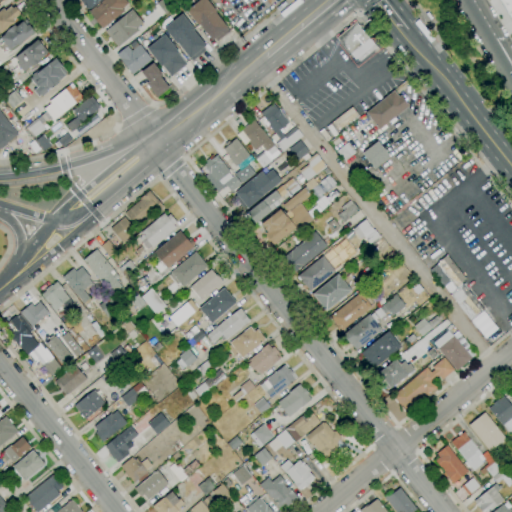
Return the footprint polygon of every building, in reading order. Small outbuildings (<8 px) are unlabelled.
[(101,0),(89,10),(81,0),(101,0)] [(101,30),(88,12),(103,0),(125,0),(128,4),(122,9),(124,12),(101,30)] [(158,3),(162,0),(172,0),(177,6),(166,14),(158,3)] [(217,42),(214,39),(212,41),(199,25),(198,26),(186,11),(199,0),(207,0),(217,12),(215,13),(230,31),(217,42)] [(511,0),(498,0),(511,23),(511,0)] [(0,10),(3,8),(5,10),(10,6),(12,8),(15,6),(21,14),(13,20),(15,22),(0,34),(0,10)] [(117,47),(104,32),(132,9),(142,22),(135,28),(138,31),(117,47)] [(192,61),(190,58),(190,59),(177,43),(176,44),(164,28),(182,14),(195,29),(193,30),(206,46),(203,48),(205,51),(192,61)] [(6,53),(3,53),(0,49),(0,45),(4,42),(1,38),(5,34),(7,32),(7,31),(14,25),(16,27),(23,21),(27,25),(28,24),(35,31),(18,46),(17,45),(10,51),(10,50),(6,53)] [(351,55),(337,38),(356,22),(370,39),(351,55)] [(171,76),(162,65),(161,67),(147,49),(164,35),(178,52),(178,53),(186,64),(171,76)] [(16,64),(18,62),(15,57),(37,40),(43,46),(49,52),(39,60),(40,61),(33,67),(32,66),(24,73),(16,64)] [(359,62),(356,58),(356,57),(355,55),(366,46),(367,48),(373,43),(377,47),(359,62)] [(133,75),(116,55),(127,46),(131,51),(140,45),(151,59),(133,75)] [(39,97),(33,91),(37,88),(30,79),(55,59),(61,66),(62,66),(67,72),(65,75),(47,92),(48,92),(42,97),(41,95),(39,97)] [(157,97),(147,84),(149,83),(141,73),(153,63),(163,75),(160,77),(169,88),(157,97)] [(36,118),(37,119),(46,111),(44,109),(50,103),(49,102),(69,86),(72,89),(74,87),(82,97),(55,120),(56,122),(46,130),(45,129),(35,137),(27,127),(36,118)] [(12,109),(4,99),(15,91),(22,100),(12,109)] [(379,130),(365,113),(394,91),(398,97),(400,95),(409,106),(379,130)] [(78,125),(74,120),(76,117),(72,112),(88,98),(89,99),(91,97),(100,107),(97,110),(98,110),(81,124),(80,123),(78,125)] [(283,152),(276,144),(275,144),(273,142),(274,141),(272,138),(275,136),(276,138),(278,137),(268,125),(269,124),(260,113),(273,103),(278,110),(280,108),(288,117),(286,119),(289,123),(279,130),(284,136),(295,126),(302,136),(283,152)] [(0,111),(18,134),(5,144),(6,145),(1,149),(0,148),(0,111)] [(80,135),(76,130),(96,114),(100,120),(80,135)] [(263,168),(255,159),(260,155),(259,154),(264,149),(261,145),(255,151),(248,143),(250,141),(241,130),(253,120),(269,139),(269,138),(275,145),(273,146),(279,153),(270,161),(271,161),(263,168)] [(63,148),(61,145),(58,148),(55,143),(67,133),(72,140),(63,148)] [(44,152),(36,141),(43,135),(46,139),(47,138),(49,141),(48,142),(51,145),(44,152)] [(242,184),(234,174),(239,169),(236,165),(235,166),(229,158),(230,157),(223,149),(235,138),(250,155),(254,159),(248,165),(255,174),(242,184)] [(297,161),(288,149),(300,140),(309,152),(297,161)] [(375,169),(362,153),(377,141),(390,157),(375,169)] [(344,162),(336,152),(347,142),(355,152),(344,162)] [(307,182),(300,173),(294,178),(290,173),(316,153),(319,157),(326,167),(316,175),(307,182)] [(217,193),(204,176),(209,173),(209,172),(204,165),(207,163),(205,161),(209,158),(210,160),(217,155),(230,172),(218,181),(223,188),(217,193)] [(272,169),(281,180),(278,183),(248,208),(246,206),(243,208),(234,197),(237,195),(235,193),(262,170),(265,175),(272,169)] [(329,174),(337,185),(327,192),(317,199),(311,190),(308,192),(304,188),(306,186),(304,184),(312,178),(318,185),(320,183),(319,182),(329,174)] [(231,192),(224,183),(234,175),(241,184),(231,192)] [(255,224),(246,213),(282,185),(292,178),(300,188),(289,197),(286,194),(277,201),(280,205),(255,224)] [(273,246),(264,235),(268,232),(267,231),(265,229),(262,226),(261,224),(280,209),(281,210),(284,208),(282,205),(304,188),(310,195),(306,199),(308,201),(304,204),(302,202),(300,204),(312,219),(298,231),(296,227),(273,246)] [(137,231),(133,226),(134,225),(124,213),(140,200),(140,199),(149,191),(156,199),(164,207),(156,213),(157,214),(148,222),(147,220),(139,228),(139,229),(137,231)] [(343,222),(337,215),(343,210),(341,207),(350,200),(352,203),(353,203),(358,210),(343,222)] [(313,218),(308,212),(316,205),(321,210),(313,218)] [(152,248),(146,239),(142,242),(139,238),(142,235),(140,233),(164,213),(167,217),(170,214),(176,222),(173,224),(176,229),(152,248)] [(122,243),(110,229),(124,217),(136,231),(122,243)] [(333,233),(326,224),(333,219),(340,227),(333,233)] [(371,245),(364,237),(361,239),(353,230),(365,220),(380,238),(371,245)] [(160,273),(153,266),(160,261),(153,253),(180,231),(188,240),(190,238),(195,244),(192,246),(193,247),(167,269),(166,268),(160,273)] [(295,272),(283,257),(315,231),(327,247),(295,272)] [(109,257),(100,246),(108,240),(117,251),(109,257)] [(139,256),(134,249),(142,243),(147,249),(139,256)] [(112,296),(83,260),(96,249),(119,277),(116,279),(122,287),(112,296)] [(310,291),(306,286),(305,286),(301,281),(302,281),(298,276),(322,256),(324,258),(334,249),(341,259),(331,267),(335,271),(310,291)] [(387,265),(382,259),(392,251),(397,257),(387,265)] [(183,287),(179,282),(177,284),(169,274),(171,273),(170,272),(195,252),(207,267),(183,287)] [(485,339),(481,333),(449,295),(450,294),(430,270),(437,264),(438,262),(440,260),(440,261),(447,255),(466,278),(462,282),(490,316),(494,321),(493,321),(494,322),(493,323),(497,329),(485,339)] [(125,276),(119,269),(129,260),(135,267),(125,276)] [(83,303),(61,278),(73,268),(75,272),(81,267),(90,278),(88,279),(91,283),(83,291),(89,298),(83,303)] [(201,300),(190,287),(211,269),(216,275),(222,281),(201,300)] [(326,311),(312,294),(337,274),(342,280),(350,274),(357,283),(350,289),(351,290),(344,296),(345,297),(339,302),(338,301),(326,311)] [(55,312),(50,306),(51,305),(48,302),(47,303),(41,295),(45,291),(45,290),(51,285),(51,286),(56,281),(63,290),(63,291),(74,305),(66,311),(61,305),(60,306),(61,307),(55,312)] [(211,323),(199,309),(224,287),(236,302),(211,323)] [(156,314),(142,297),(151,289),(161,301),(162,300),(167,305),(156,314)] [(339,332),(334,326),(336,324),(329,316),(359,292),(371,307),(341,331),(340,330),(339,332)] [(138,310),(131,300),(138,294),(146,304),(138,310)] [(392,317),(388,312),(385,314),(380,308),(396,295),(405,306),(392,317)] [(108,317),(98,306),(109,297),(118,309),(108,317)] [(177,327),(169,317),(190,299),(198,309),(177,327)] [(31,327),(19,312),(31,304),(33,306),(40,301),(49,313),(31,327)] [(125,314),(120,309),(124,305),(129,310),(125,314)] [(212,343),(206,335),(240,308),(250,321),(226,340),(225,339),(224,340),(221,336),(212,343)] [(380,319),(374,313),(379,308),(385,314),(380,319)] [(355,350),(351,344),(350,345),(346,340),(342,335),(369,314),(381,330),(355,350)] [(27,355),(12,337),(13,336),(4,325),(15,316),(24,328),(25,327),(39,345),(27,355)] [(421,337),(413,326),(423,318),(427,323),(436,316),(440,321),(421,337)] [(100,338),(91,325),(95,322),(104,335),(100,338)] [(242,358),(237,353),(233,356),(226,348),(230,344),(229,343),(250,327),(254,332),(257,329),(265,340),(242,358)] [(192,347),(187,342),(201,329),(206,334),(192,347)] [(373,369),(361,353),(388,331),(401,347),(373,369)] [(456,371),(433,343),(448,331),(452,336),(453,335),(472,358),(456,371)] [(407,346),(403,341),(412,334),(416,339),(407,346)] [(152,345),(149,342),(154,337),(157,341),(152,345)] [(157,352),(152,347),(159,342),(163,347),(157,352)] [(260,375),(258,372),(257,373),(254,370),(253,371),(247,364),(250,362),(249,360),(261,350),(260,349),(267,343),(271,348),(273,346),(279,353),(276,355),(279,359),(260,375)] [(128,355),(122,348),(128,344),(133,351),(128,355)] [(94,363),(90,358),(87,360),(83,355),(95,346),(103,356),(94,363)] [(116,364),(109,355),(120,346),(127,356),(116,364)] [(181,369),(176,363),(180,359),(178,356),(187,349),(196,360),(187,367),(186,366),(181,369)] [(194,387),(186,377),(212,356),(219,366),(194,387)] [(51,376),(43,365),(52,357),(61,368),(51,376)] [(406,413),(392,396),(426,368),(430,372),(433,370),(431,367),(443,357),(454,369),(442,380),(439,376),(430,383),(434,388),(406,413)] [(390,389),(377,373),(395,359),(408,375),(390,389)] [(66,396),(54,383),(75,365),(86,379),(66,396)] [(175,388),(167,365),(143,374),(152,397),(175,388)] [(271,399),(259,385),(284,365),(288,370),(289,368),(293,373),(292,375),(295,379),(292,382),(291,382),(290,383),(289,384),(271,399)] [(105,383),(100,377),(110,369),(115,375),(105,383)] [(200,399),(193,390),(219,369),(226,377),(200,399)] [(231,397),(241,389),(239,387),(248,380),(254,387),(236,403),(231,397)] [(128,407),(120,397),(140,382),(147,392),(128,407)] [(289,417),(277,403),(289,393),(299,384),(303,389),(304,388),(308,393),(307,395),(311,399),(289,417)] [(192,401),(186,393),(191,389),(197,396),(192,401)] [(84,419),(74,406),(93,390),(104,403),(84,419)] [(511,429),(509,432),(503,425),(502,426),(488,409),(493,405),(492,403),(498,399),(499,400),(503,396),(511,406),(511,429)] [(260,415),(253,405),(262,397),(270,407),(260,415)] [(103,442),(95,433),(98,431),(94,426),(110,413),(112,415),(117,411),(126,423),(103,442)] [(489,452),(468,425),(484,412),(506,439),(489,452)] [(156,435),(147,424),(160,413),(169,424),(156,435)] [(295,442),(285,429),(300,416),(302,418),(303,417),(305,419),(312,413),(320,422),(295,442)] [(0,420),(5,416),(14,427),(17,431),(0,444),(0,420)] [(328,457),(325,457),(321,453),(320,453),(312,443),(310,444),(304,437),(321,422),(325,423),(332,431),(336,431),(339,436),(340,439),(337,441),(337,449),(328,457)] [(260,448),(249,436),(263,424),(274,436),(260,448)] [(117,463),(104,447),(130,426),(137,435),(132,439),(134,441),(130,444),(129,442),(125,445),(128,449),(126,451),(129,454),(117,463)] [(274,452),(267,444),(275,437),(284,430),(294,442),(284,449),(282,445),(274,452)] [(473,471),(451,442),(458,435),(457,434),(460,431),(462,434),(464,432),(484,459),(482,461),(483,463),(473,471)] [(233,450),(227,444),(236,436),(241,442),(233,450)] [(9,464),(6,461),(1,455),(4,452),(3,451),(10,445),(11,446),(22,437),(31,447),(19,457),(13,462),(12,461),(9,464)] [(175,454),(169,447),(177,439),(184,446),(175,454)] [(453,483),(447,475),(445,476),(443,473),(444,472),(441,467),(440,467),(435,461),(435,460),(435,459),(437,457),(438,458),(439,457),(436,454),(447,445),(468,472),(453,483)] [(261,466),(253,456),(264,448),(272,458),(261,466)] [(17,482),(9,472),(14,468),(12,467),(33,450),(44,465),(24,481),(22,478),(17,482)] [(492,477),(487,471),(483,475),(479,471),(488,464),(481,455),(486,451),(501,470),(492,477)] [(135,483),(130,477),(128,478),(124,473),(125,472),(120,466),(131,457),(134,460),(136,458),(140,463),(146,459),(152,466),(146,471),(147,472),(135,483)] [(180,483),(168,468),(173,464),(175,466),(179,463),(181,466),(180,467),(182,470),(194,460),(199,466),(180,483)] [(299,491),(292,484),(294,482),(285,473),(279,467),(287,460),(293,466),(299,460),(302,463),(303,462),(310,470),(308,472),(314,478),(309,483),(310,484),(306,488),(304,486),(299,491)] [(231,474),(242,466),(251,477),(240,485),(231,474)] [(147,501),(143,496),(140,498),(133,490),(136,487),(157,470),(169,484),(147,501)] [(511,483),(508,486),(502,479),(497,483),(492,478),(501,470),(511,483)] [(205,496),(197,487),(208,477),(207,476),(212,472),(216,477),(217,476),(221,481),(205,496)] [(35,511),(34,510),(35,509),(25,497),(53,474),(63,487),(57,491),(60,494),(37,511),(35,511)] [(278,509),(259,484),(268,477),(271,482),(279,475),(285,483),(283,485),(286,488),(288,486),(298,498),(287,507),(285,504),(278,509)] [(228,487),(223,481),(227,478),(232,484),(228,487)] [(469,495),(462,486),(472,478),(480,486),(469,495)] [(227,509),(222,504),(212,492),(220,485),(219,485),(221,483),(232,496),(231,497),(235,502),(227,509)] [(489,511),(481,511),(473,501),(496,484),(498,486),(499,485),(501,487),(496,491),(504,501),(489,511)] [(413,511),(396,511),(384,497),(392,490),(394,493),(399,488),(417,509),(413,511)] [(156,511),(152,506),(171,491),(178,500),(180,498),(184,504),(179,507),(181,509),(178,511),(179,511),(156,511)] [(210,511),(206,507),(207,506),(203,500),(208,495),(217,505),(210,511)] [(3,511),(0,511),(0,496),(9,508),(3,511)] [(247,511),(245,509),(248,507),(246,505),(255,497),(257,499),(259,498),(266,505),(272,511),(247,511)] [(55,511),(72,499),(82,511),(55,511)] [(360,511),(359,510),(368,503),(369,505),(376,499),(386,511),(360,511)] [(191,511),(190,510),(201,501),(209,511),(191,511)] [(509,511),(501,503),(490,511),(509,511)]
